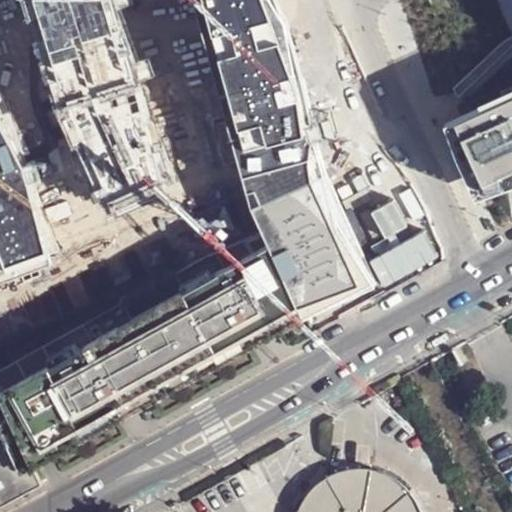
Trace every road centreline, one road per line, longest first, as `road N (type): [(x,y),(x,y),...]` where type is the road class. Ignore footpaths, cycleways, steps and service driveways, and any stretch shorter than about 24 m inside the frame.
road 1 (tertiary): [(66,511),(483,283)]
road 2 (residential): [(350,0),(483,283)]
road 3 (unknown): [(290,201),(249,210),(132,269),(94,267)]
road 4 (unknown): [(94,267),(57,225),(0,93)]
road 5 (unknown): [(359,352),(353,289),(325,222),(290,201)]
